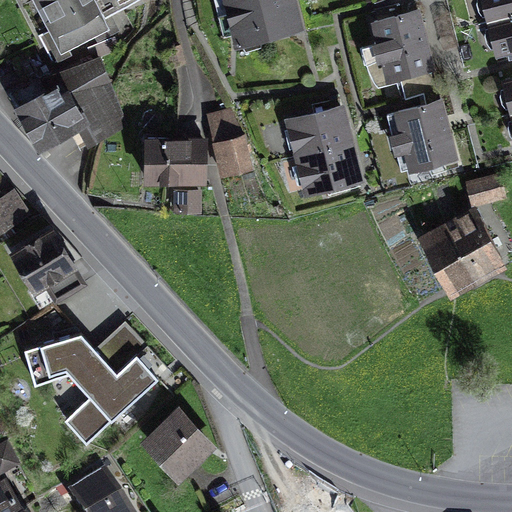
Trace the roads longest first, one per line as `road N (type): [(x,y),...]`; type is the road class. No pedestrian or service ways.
road 1 (secondary): [(238,389),(0,134)]
road 2 (secondary): [(511,501),(434,497),(366,477),(315,450),(238,389)]
road 3 (residential): [(238,389),(231,432),(256,511)]
